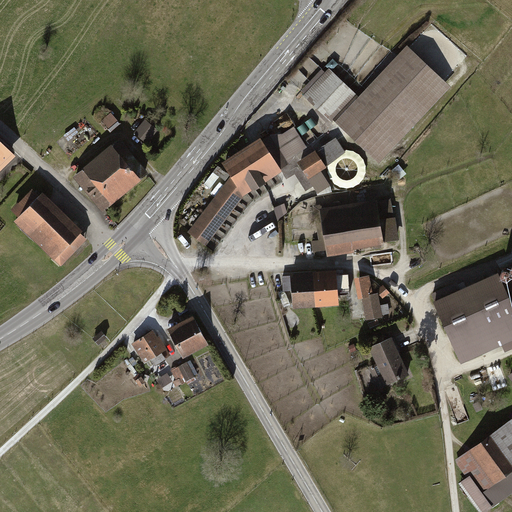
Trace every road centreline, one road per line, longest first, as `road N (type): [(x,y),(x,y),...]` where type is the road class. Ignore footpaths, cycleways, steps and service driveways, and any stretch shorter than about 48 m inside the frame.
road 1 (track): [(456,511),(428,326),(411,293),(388,273),(334,258),(214,257),(177,270)]
road 2 (tertiary): [(138,226),(185,282),(320,511)]
road 3 (secondary): [(332,0),(138,226)]
road 4 (track): [(0,452),(119,339),(177,270)]
road 5 (secondary): [(138,226),(0,339)]
road 6 (track): [(121,244),(0,131)]
